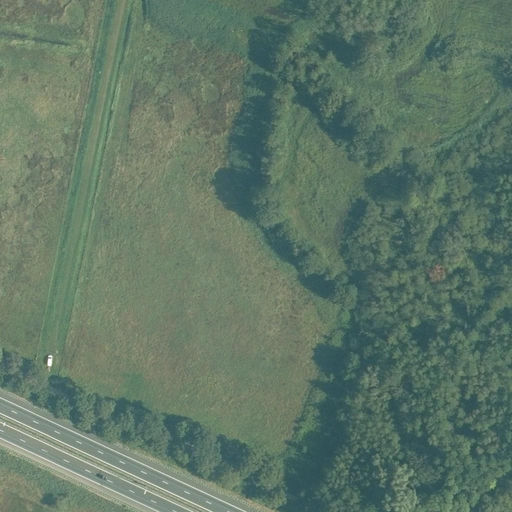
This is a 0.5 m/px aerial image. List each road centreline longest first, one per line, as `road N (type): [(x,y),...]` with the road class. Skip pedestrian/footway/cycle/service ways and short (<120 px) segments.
road 1 (track): [(303,511),(180,443),(142,439),(0,373)]
road 2 (motorway): [(232,511),(0,404)]
road 3 (motorway): [(0,430),(177,511)]
